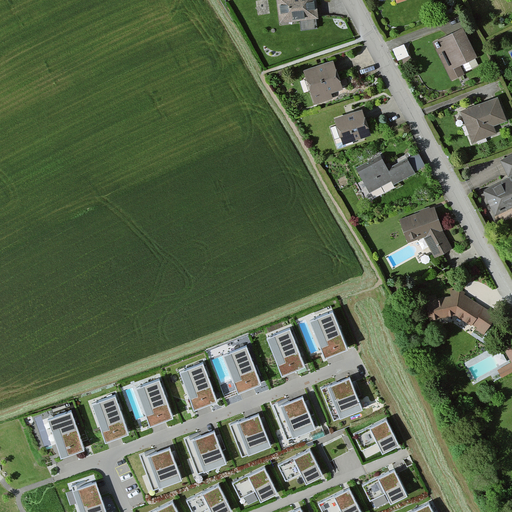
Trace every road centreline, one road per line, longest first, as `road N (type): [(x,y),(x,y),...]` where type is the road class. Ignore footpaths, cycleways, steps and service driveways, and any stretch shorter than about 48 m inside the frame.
road 1 (residential): [(349,0),(511,291)]
road 2 (residential): [(128,511),(108,469),(116,453),(350,362)]
